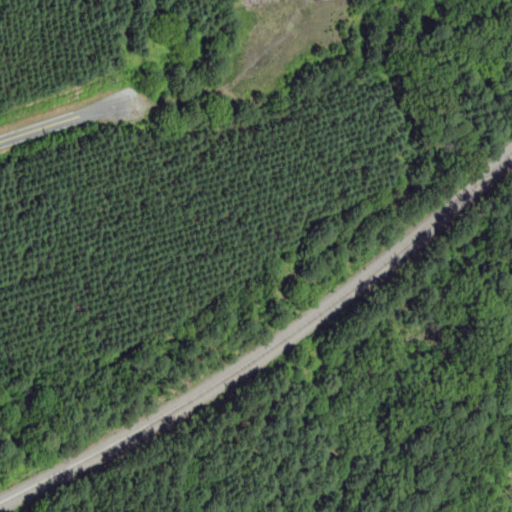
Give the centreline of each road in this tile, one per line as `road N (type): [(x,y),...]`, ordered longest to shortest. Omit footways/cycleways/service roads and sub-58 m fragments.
road 1 (track): [(131,100),(186,100),(223,87),(305,10)]
road 2 (residential): [(0,143),(131,100)]
